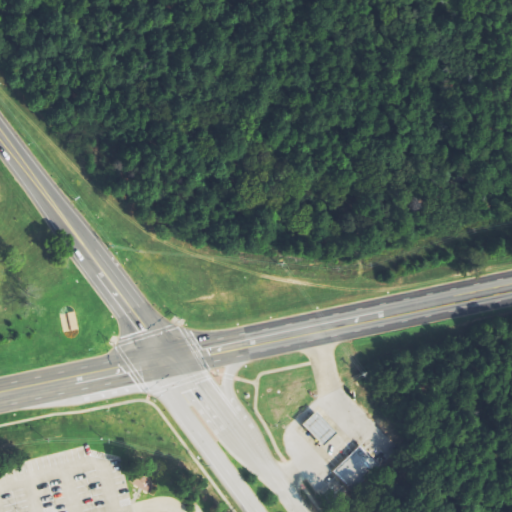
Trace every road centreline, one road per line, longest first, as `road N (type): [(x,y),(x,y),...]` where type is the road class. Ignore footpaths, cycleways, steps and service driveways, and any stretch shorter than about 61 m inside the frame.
road 1 (secondary): [(0,395),(511,287)]
road 2 (tertiary): [(0,136),(173,376)]
road 3 (tertiary): [(293,511),(200,384),(173,376)]
road 4 (tertiary): [(173,376),(168,396),(253,511)]
road 5 (secondary): [(251,454),(224,374),(271,338)]
